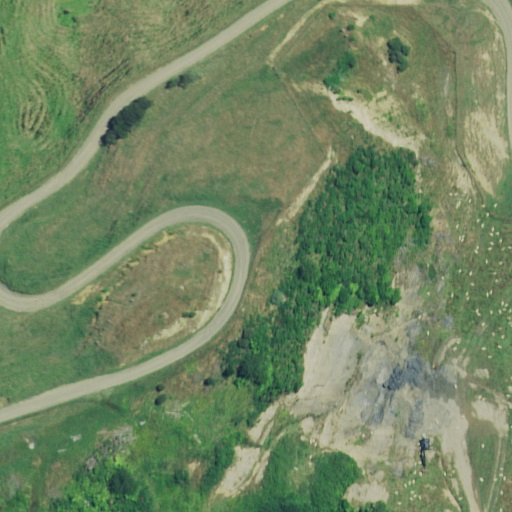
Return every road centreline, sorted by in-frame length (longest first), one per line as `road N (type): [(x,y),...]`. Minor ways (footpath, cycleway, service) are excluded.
road 1 (unclassified): [(0,294),(24,304),(79,286),(163,223),(189,216),(226,248),(231,281),(182,346),(0,418)]
road 2 (unclassified): [(282,0),(103,120),(57,189),(0,227)]
road 3 (unclassified): [(511,143),(503,30),(485,0)]
